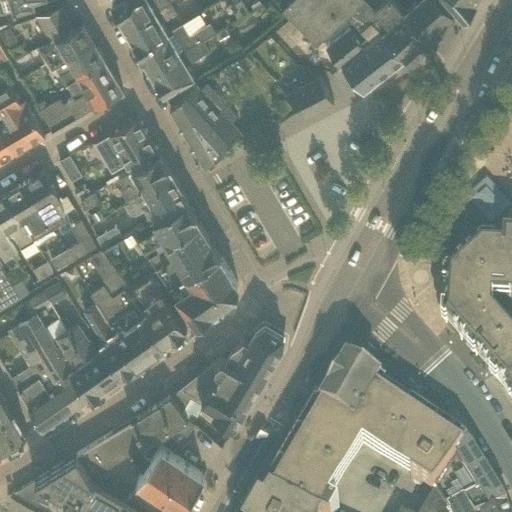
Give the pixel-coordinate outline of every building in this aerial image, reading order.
[(118,0),(112,3),(126,26),(169,0),(118,0)] [(177,10),(171,0),(169,0),(126,26),(138,48),(167,31),(161,20),(164,17),(165,18),(177,11),(177,10)] [(171,0),(177,10),(187,0),(186,0),(171,0)] [(250,11),(247,7),(243,0),(240,0),(231,5),(239,18),(250,11)] [(317,44),(321,40),(347,16),(358,5),(406,57),(428,37),(427,36),(397,1),(396,0),(382,0),(374,6),(368,0),(288,0),(283,6),(317,44)] [(427,36),(454,13),(443,0),(398,0),(397,1),(427,36)] [(451,0),(464,15),(474,0),(451,0)] [(349,26),(326,45),(342,66),(343,65),(363,89),(365,89),(406,57),(358,5),(347,16),(366,35),(361,40),(349,26)] [(61,6),(38,14),(53,38),(43,44),(56,66),(69,58),(68,56),(95,40),(83,20),(73,27),(61,6)] [(210,20),(190,33),(183,22),(167,31),(138,48),(151,69),(197,42),(205,38),(216,31),(210,20)] [(225,26),(216,32),(220,39),(230,33),(225,26)] [(151,70),(164,92),(193,75),(186,63),(211,49),(205,38),(197,42),(197,43),(151,70)] [(56,66),(58,70),(61,74),(60,74),(66,84),(69,83),(69,82),(80,76),(78,73),(105,57),(95,40),(68,56),(69,58),(56,66)] [(73,90),(71,90),(74,95),(62,102),(59,98),(40,109),(52,130),(123,88),(105,57),(78,73),(80,76),(69,82),(69,83),(73,90)] [(334,101),(319,74),(285,91),(306,114),(334,101)] [(219,151),(242,130),(233,119),(237,116),(228,104),(227,105),(219,95),(220,94),(207,78),(199,85),(207,97),(202,104),(211,119),(189,137),(205,164),(211,165),(220,159),(219,151)] [(196,81),(170,105),(189,137),(211,119),(202,104),(207,97),(199,85),(196,81)] [(0,125),(15,151),(45,133),(29,106),(24,108),(11,85),(0,91),(0,113),(4,120),(0,122),(0,125)] [(139,115),(95,141),(112,170),(127,161),(132,169),(160,152),(161,152),(139,115)] [(0,159),(15,151),(0,125),(0,159)] [(174,175),(160,152),(132,169),(119,176),(125,187),(122,189),(129,201),(174,175)] [(82,174),(70,153),(60,159),(72,180),(82,174)] [(511,185),(511,162),(501,172),(511,185)] [(62,196),(45,168),(24,181),(52,228),(69,218),(58,199),(62,196)] [(154,219),(188,199),(174,175),(129,201),(127,203),(133,213),(137,214),(145,209),(152,221),(154,219)] [(35,238),(52,228),(24,181),(7,191),(35,238)] [(470,202),(471,203),(469,204),(473,208),(474,206),(491,225),(509,209),(487,185),(470,202)] [(95,190),(82,197),(81,198),(87,208),(100,200),(95,190)] [(0,194),(0,221),(5,230),(9,227),(21,246),(35,238),(7,191),(0,194)] [(166,241),(201,221),(188,199),(154,219),(158,227),(141,237),(148,248),(165,238),(166,241)] [(104,216),(99,208),(91,213),(95,221),(104,216)] [(64,249),(71,261),(97,246),(83,220),(72,226),(80,240),(64,249)] [(20,255),(4,230),(5,230),(0,221),(0,251),(6,260),(13,255),(15,258),(20,255)] [(222,256),(201,221),(166,241),(169,246),(153,256),(159,266),(179,254),(182,259),(188,256),(197,271),(222,256)] [(97,235),(103,247),(123,235),(117,224),(97,235)] [(511,240),(504,240),(504,249),(483,247),(448,278),(445,324),(491,374),(507,392),(511,401),(511,240)] [(103,247),(90,255),(105,277),(104,283),(91,293),(96,301),(136,364),(164,344),(145,313),(130,288),(119,272),(103,247)] [(71,261),(64,249),(50,257),(57,268),(71,261)] [(177,294),(196,322),(234,295),(236,294),(238,283),(237,282),(222,256),(197,271),(188,256),(182,259),(179,254),(159,266),(172,286),(185,278),(190,287),(177,294)] [(53,271),(47,261),(34,268),(40,279),(53,271)] [(0,265),(0,308),(20,297),(12,284),(13,283),(2,264),(0,265)] [(164,344),(187,327),(153,275),(134,286),(152,310),(145,313),(164,344)] [(20,297),(30,291),(22,278),(13,283),(12,284),(20,297)] [(44,288),(28,298),(35,309),(50,299),(44,288)] [(122,373),(136,364),(96,301),(85,309),(102,335),(104,333),(107,338),(102,342),(103,344),(104,344),(122,373)] [(34,340),(76,405),(89,396),(46,328),(36,312),(8,328),(11,334),(20,348),(34,340)] [(89,396),(106,384),(88,355),(69,329),(61,318),(46,328),(89,396)] [(88,355),(106,384),(122,373),(104,344),(103,344),(99,348),(80,321),(69,329),(88,355)] [(213,413),(235,426),(283,344),(285,333),(265,322),(257,328),(249,341),(244,338),(233,346),(227,357),(223,356),(212,362),(172,393),(188,415),(191,411),(198,414),(205,401),(216,408),(213,413)] [(29,404),(43,428),(76,405),(34,340),(20,348),(2,359),(21,392),(29,404)] [(306,423),(290,451),(267,490),(293,505),(308,511),(338,511),(340,510),(331,505),(344,482),(360,454),(364,448),(430,492),(434,495),(435,496),(439,488),(446,476),(467,443),(412,406),(411,407),(385,390),(387,387),(382,384),(383,383),(347,363),(342,361),(332,378),(322,395),(306,423)] [(0,449),(0,450),(25,437),(27,431),(0,386),(0,449)] [(155,406),(169,428),(170,428),(173,434),(177,442),(194,422),(188,415),(172,393),(160,402),(155,406)] [(152,439),(169,428),(155,406),(137,416),(152,439)] [(91,476),(152,439),(137,416),(77,452),(91,476)] [(502,511),(508,509),(505,504),(503,505),(500,506),(468,455),(470,452),(472,451),(468,445),(467,443),(446,476),(439,488),(435,496),(434,495),(424,511),(502,511)] [(139,478),(126,496),(152,511),(158,511),(168,498),(182,508),(196,487),(205,474),(159,445),(150,458),(139,450),(133,460),(142,470),(138,477),(139,478)] [(150,511),(91,476),(77,452),(38,476),(57,488),(56,489),(73,499),(74,498),(96,511),(150,511)] [(15,490),(38,503),(41,498),(48,502),(56,489),(57,488),(38,476),(15,490)] [(293,505),(267,490),(254,511),(293,511),(290,510),(293,505)] [(96,511),(74,498),(73,499),(65,511),(96,511)]
